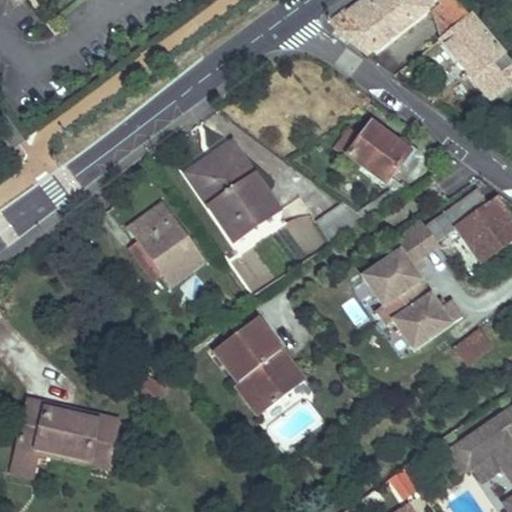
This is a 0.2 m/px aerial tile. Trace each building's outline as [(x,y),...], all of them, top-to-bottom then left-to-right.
[(19,0),(0,0),(0,5),(5,13),(21,2),(19,0)] [(376,49),(431,7),(425,0),(365,0),(349,12),(353,18),(376,49)] [(469,18),(453,0),(437,0),(441,4),(436,8),(444,19),(445,19),(440,22),(449,34),(469,18)] [(449,34),(440,22),(445,19),(444,19),(436,8),(429,12),(439,41),(449,34)] [(336,30),(352,19),(353,18),(349,12),(346,9),(329,21),(336,30)] [(504,55),(471,16),(469,18),(449,34),(439,41),(490,102),(508,88),(500,76),(492,66),(491,66),(504,55)] [(376,49),(353,18),(352,19),(336,30),(338,34),(367,55),(376,49)] [(511,67),(511,64),(504,55),(491,66),(492,66),(500,76),(511,67)] [(410,156),(372,125),(347,156),(392,191),(358,215),(366,221),(367,222),(409,193),(392,179),(410,156)] [(344,156),(358,137),(349,130),(334,149),(344,156)] [(280,214),(233,144),(188,175),(235,243),(280,214)] [(511,241),(511,221),(498,201),(488,207),(477,191),(424,227),(436,243),(457,229),(481,264),(511,241)] [(202,265),(162,206),(131,227),(141,242),(164,274),(172,285),(202,265)] [(331,245),(366,221),(358,215),(345,206),(317,224),(331,245)] [(436,244),(419,220),(390,240),(399,252),(362,278),(383,307),(420,281),(411,268),(423,260),(420,256),(436,244)] [(164,274),(141,242),(132,249),(154,279),(164,274)] [(393,322),(430,296),(420,281),(383,307),(377,311),(378,312),(388,327),(394,322),(393,322)] [(414,351),(451,325),(439,309),(430,296),(393,322),(414,351)] [(451,301),(439,309),(451,325),(462,317),(451,301)] [(178,337),(200,321),(189,307),(157,329),(173,350),(183,342),(178,337)] [(304,383),(258,320),(215,352),(240,386),(246,383),(267,411),(304,383)] [(477,359),(490,350),(479,333),(467,341),(477,359)] [(477,359),(467,341),(455,349),(467,366),(477,359)] [(267,411),(246,383),(240,386),(235,389),(237,391),(257,418),(258,417),(267,411)] [(117,425),(86,418),(85,423),(46,414),(47,409),(28,405),(20,442),(38,445),(37,452),(38,453),(108,468),(117,425)] [(511,511),(511,407),(455,442),(468,464),(494,448),(503,442),(511,456),(511,493),(503,499),(510,511),(511,511)] [(86,418),(47,409),(46,414),(85,423),(86,418)] [(38,445),(20,442),(13,476),(32,480),(38,453),(37,452),(38,445)] [(468,464),(455,442),(447,446),(460,468),(468,464)] [(511,456),(503,442),(494,448),(511,478),(511,456)] [(403,470),(387,480),(401,503),(417,493),(403,470)] [(418,511),(413,502),(396,511),(406,511),(407,511),(418,511)]
